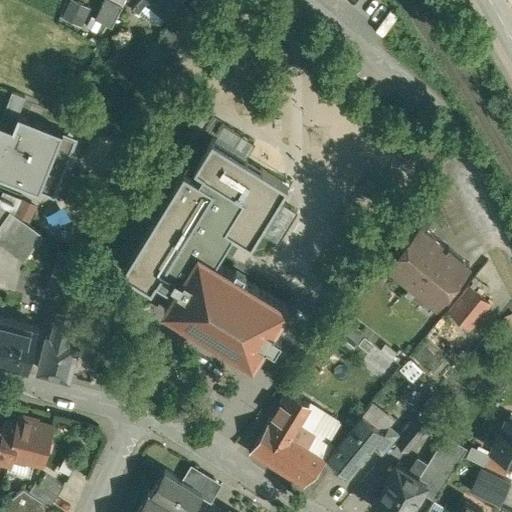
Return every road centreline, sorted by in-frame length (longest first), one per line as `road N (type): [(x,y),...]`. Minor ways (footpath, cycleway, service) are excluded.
road 1 (residential): [(511,214),(425,85),(324,0)]
road 2 (residential): [(131,413),(302,511)]
road 3 (residential): [(0,376),(131,413)]
